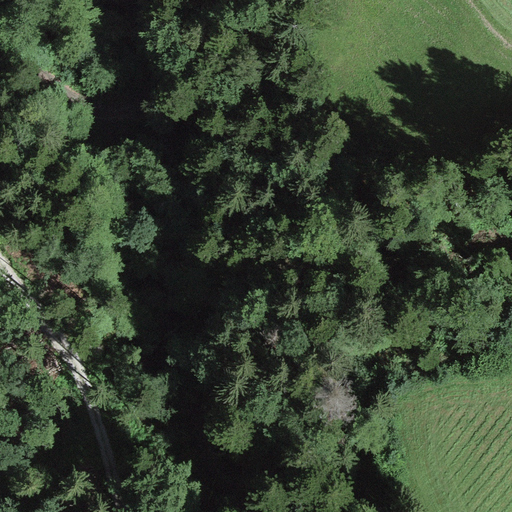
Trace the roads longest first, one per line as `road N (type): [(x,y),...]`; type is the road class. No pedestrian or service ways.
road 1 (track): [(118,511),(90,395),(0,258)]
road 2 (track): [(0,35),(85,106),(118,116),(138,109),(149,90),(129,0)]
